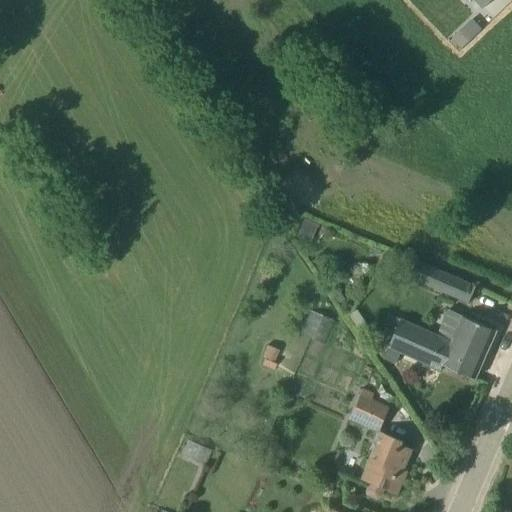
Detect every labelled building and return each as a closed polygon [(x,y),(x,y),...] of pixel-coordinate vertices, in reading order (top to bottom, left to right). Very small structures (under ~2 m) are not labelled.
[(494,0),(470,0),(482,11),(494,0)] [(452,38),(463,48),(481,27),(471,18),(452,38)] [(303,219),(294,239),(310,247),(319,226),(303,219)] [(417,260),(409,280),(468,305),(476,286),(417,260)] [(396,330),(383,360),(395,365),(400,356),(440,372),(442,366),(474,380),(495,332),(447,311),(437,335),(400,319),(400,322),(387,316),(383,325),(396,330)] [(309,312),(299,335),(322,345),(333,322),(309,312)] [(262,360),(260,367),(272,371),(278,351),(265,346),(260,360),(262,360)] [(347,421),(378,432),(388,409),(368,400),(370,396),(359,391),(347,421)] [(403,444),(378,432),(358,480),(366,484),(363,492),(364,497),(375,501),(379,499),(382,491),(396,497),(407,473),(403,472),(412,451),(401,447),(403,444)] [(187,442),(181,456),(204,466),(210,452),(187,442)]
